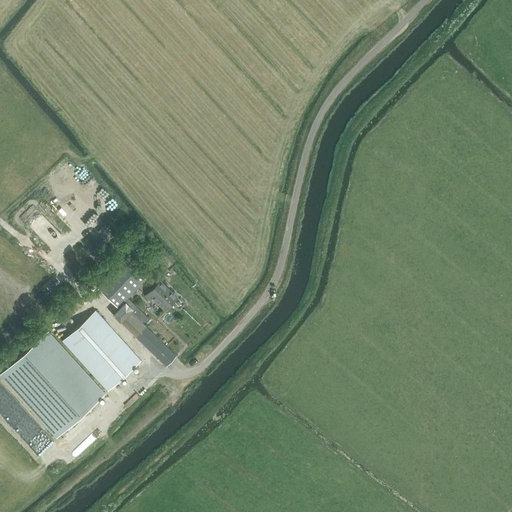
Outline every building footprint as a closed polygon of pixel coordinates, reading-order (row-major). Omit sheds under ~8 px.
[(104,226),(97,232),(101,236),(96,241),(92,237),(88,241),(92,246),(87,251),(92,257),(107,242),(109,244),(115,239),(104,226)] [(117,318),(116,319),(166,366),(176,356),(141,323),(146,317),(127,298),(145,279),(124,259),(97,288),(118,309),(113,315),(117,318)] [(102,261),(98,264),(102,269),(106,265),(102,261)] [(176,297),(169,290),(168,291),(164,287),(165,286),(159,280),(144,296),(149,300),(151,298),(164,310),(176,297)] [(140,361),(95,310),(62,341),(107,391),(140,361)] [(47,331),(0,373),(57,436),(104,394),(47,331)]
